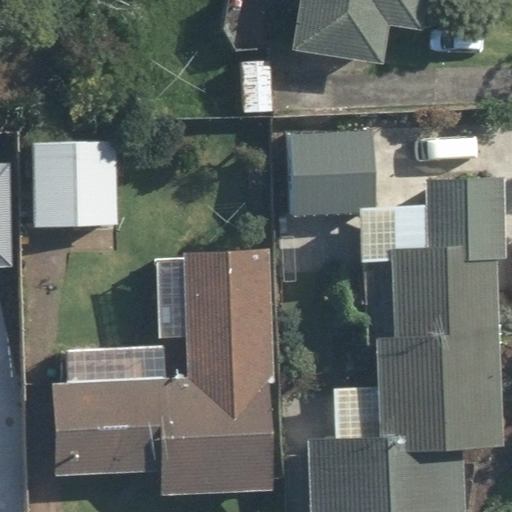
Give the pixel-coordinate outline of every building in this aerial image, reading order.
[(306,0),(299,45),(384,59),(391,19),(433,26),(437,0),(306,0)] [(378,133),(298,130),(295,217),(375,221),(378,133)] [(128,144),(39,140),(36,225),(125,228),(128,144)] [(314,386),(309,511),(470,511),(473,448),(507,449),(511,339),(504,338),(511,176),(428,173),(427,197),(398,196),(392,329),(379,329),(376,388),(314,386)] [(17,184),(0,183),(0,256),(15,257),(17,184)] [(77,378),(58,377),(54,468),(170,473),(169,487),(281,492),(285,402),(271,401),(272,380),(278,380),(284,249),(185,245),(180,374),(170,374),(172,344),(78,340),(77,378)]
